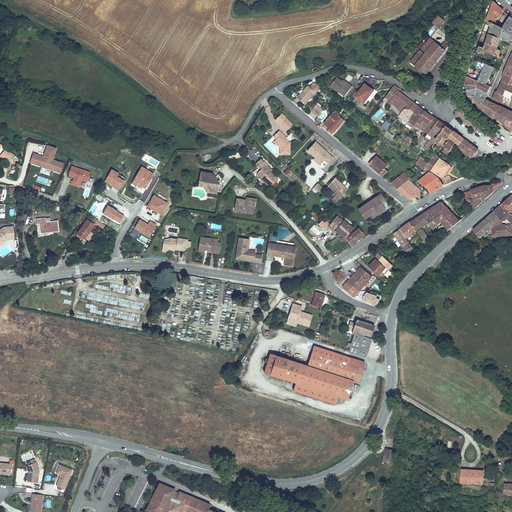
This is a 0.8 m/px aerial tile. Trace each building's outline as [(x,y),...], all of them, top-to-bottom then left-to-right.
[(494,2),(487,19),(494,24),(498,16),(500,17),(503,10),(494,2)] [(487,19),(483,30),(501,39),(502,37),(511,40),(511,18),(511,17),(503,29),(494,24),(487,19)] [(441,33),(446,25),(440,21),(435,30),(441,33)] [(483,30),(477,44),(480,45),(478,51),(485,53),(485,51),(495,55),(496,53),(499,52),(500,50),(499,48),(498,48),(501,39),(483,30)] [(450,45),(446,42),(441,47),(431,39),(412,61),(427,73),(450,45)] [(486,63),(482,71),(490,75),(494,67),(486,63)] [(511,73),(504,70),(502,79),(511,83),(511,73)] [(482,71),(478,80),(486,84),(490,75),(482,71)] [(466,74),(465,83),(467,84),(477,86),(488,92),(491,86),(486,84),(478,80),(466,74)] [(345,94),(352,85),(349,82),(348,83),(343,79),(338,75),(331,84),(345,94)] [(511,93),(511,83),(502,79),(501,82),(500,85),(504,86),(511,90),(511,93)] [(315,81),(313,81),(309,85),(307,84),(296,95),(303,102),(319,85),(315,81)] [(467,84),(465,83),(468,96),(473,96),(477,95),(477,86),(467,84)] [(374,90),(366,84),(356,97),(361,101),(364,103),(374,90)] [(423,86),(419,95),(424,98),(428,88),(423,86)] [(477,95),(473,96),(479,106),(484,110),(490,102),(485,99),(488,92),(477,86),(477,95)] [(511,90),(504,86),(501,93),(504,94),(501,100),(503,101),(508,103),(508,104),(511,105),(511,93),(511,90)] [(401,118),(414,102),(394,88),(387,98),(391,102),(393,104),(400,112),(398,115),(401,118)] [(498,91),(495,90),(492,96),(498,99),(500,92),(498,91)] [(331,103),(323,95),(321,97),(329,106),(331,103)] [(364,103),(361,101),(358,104),(364,109),(366,106),(363,104),(364,103)] [(411,109),(415,103),(414,102),(401,118),(404,120),(412,110),(411,109)] [(490,102),(484,110),(492,117),(500,106),(490,102)] [(404,125),(406,127),(419,106),(418,105),(415,103),(411,109),(412,110),(404,120),(401,123),(403,124),(405,121),(406,122),(404,125)] [(311,111),(317,117),(323,110),(317,105),(311,111)] [(410,126),(413,128),(416,125),(425,110),(419,106),(406,127),(408,128),(410,126)] [(511,131),(511,111),(500,106),(492,117),(494,118),(495,118),(502,124),(507,129),(508,128),(511,131)] [(325,121),(329,125),(340,112),(336,108),(325,121)] [(425,110),(416,125),(419,127),(421,125),(426,128),(434,116),(425,110)] [(293,122),(285,114),(279,121),(286,128),(293,122)] [(344,119),(339,114),(327,128),(332,132),(344,119)] [(424,131),(430,135),(435,128),(440,120),(434,116),(426,128),(424,131)] [(432,144),(434,141),(435,140),(436,139),(447,125),(445,123),(440,120),(435,128),(438,130),(429,142),(432,144)] [(456,132),(447,125),(436,139),(445,146),(451,138),(456,132)] [(280,143),(279,144),(279,152),(289,151),(288,141),(285,138),(285,137),(277,129),(272,134),(276,137),(275,139),(280,143)] [(416,143),(422,147),(430,135),(424,131),(416,143)] [(460,145),(465,138),(456,132),(451,138),(456,141),(460,145)] [(449,149),(456,141),(451,138),(445,146),(449,149)] [(460,145),(474,155),(479,149),(465,138),(460,145)] [(325,157),(330,151),(315,139),(308,148),(315,154),(318,157),(319,156),(323,160),(325,157)] [(432,144),(430,146),(435,149),(439,145),(434,141),(432,144)] [(55,162),(53,161),(53,159),(50,158),(52,154),(55,155),(57,148),(47,145),(43,156),(34,152),(30,163),(43,167),(51,170),(61,173),(64,163),(56,160),(55,162)] [(16,156),(7,148),(0,155),(9,163),(16,156)] [(318,157),(315,154),(313,156),(320,163),(323,160),(319,156),(318,157)] [(376,159),(369,167),(380,177),(384,172),(387,169),(376,159)] [(427,171),(432,174),(439,162),(436,159),(428,169),(419,163),(416,166),(425,173),(427,171)] [(442,163),(443,161),(441,160),(440,159),(439,162),(432,174),(441,180),(444,179),(445,179),(451,170),(442,163)] [(252,177),(256,178),(256,175),(264,167),(264,166),(259,161),(254,166),(256,169),(253,173),(252,177)] [(72,165),(68,176),(73,177),(71,184),(80,187),(82,180),(87,182),(91,172),(72,165)] [(155,173),(142,166),(132,183),(140,188),(141,186),(146,189),(155,173)] [(256,178),(256,180),(262,186),(263,185),(261,184),(262,182),(264,184),(263,185),(268,190),(270,188),(272,186),(274,184),(276,182),(268,174),(270,172),(264,167),(256,175),(256,178)] [(105,181),(119,190),(125,180),(118,176),(119,173),(112,169),(105,181)] [(214,180),(210,175),(211,171),(198,170),(197,180),(202,181),(207,187),(206,190),(216,191),(217,180),(214,180)] [(391,185),(397,192),(409,182),(403,175),(391,185)] [(428,191),(431,195),(443,188),(437,181),(430,176),(427,178),(418,185),(419,186),(420,185),(428,191)] [(446,186),(452,184),(449,178),(445,180),(444,179),(441,180),(445,187),(446,186)] [(207,187),(202,181),(197,180),(197,184),(204,185),(206,187),(205,190),(206,190),(207,187)] [(397,192),(402,197),(415,187),(410,181),(409,182),(397,192)] [(333,196),(339,201),(346,193),(333,182),(326,190),(333,196)] [(310,190),(315,194),(322,187),(317,183),(310,190)] [(484,188),(489,198),(500,187),(498,184),(491,186),(484,188)] [(402,197),(410,204),(416,199),(425,191),(416,186),(415,187),(402,197)] [(478,190),(483,202),(489,198),(484,188),(478,190)] [(470,203),(475,210),(483,202),(478,190),(471,192),(464,195),(467,204),(470,203)] [(511,193),(501,203),(511,212),(511,193)] [(147,206),(162,215),(169,202),(154,194),(147,206)] [(375,200),(378,206),(383,203),(378,197),(375,200)] [(254,210),(255,201),(236,198),(234,211),(248,213),(248,209),(254,210)] [(376,216),(382,212),(378,206),(375,200),(356,212),(362,222),(368,218),(374,213),(376,216)] [(511,212),(501,203),(487,215),(494,222),(511,221),(511,212)] [(109,204),(103,213),(113,219),(118,212),(119,211),(109,204)] [(450,232),(460,223),(442,205),(432,211),(442,223),(444,225),(439,230),(443,235),(450,232)] [(432,211),(428,214),(439,225),(442,223),(432,211)] [(118,212),(113,219),(120,223),(124,216),(118,212)] [(439,225),(428,214),(423,217),(429,224),(435,231),(439,225)] [(487,215),(472,229),(478,235),(485,230),(493,234),(510,232),(509,223),(491,224),(494,222),(487,215)] [(59,231),(58,220),(51,221),(50,217),(36,218),(37,224),(39,224),(40,233),(59,231)] [(429,224),(423,217),(400,233),(406,241),(429,224)] [(85,239),(96,225),(87,218),(76,233),(77,234),(76,235),(83,240),(84,239),(85,239)] [(336,218),(327,228),(333,233),(334,232),(336,235),(340,238),(345,242),(352,232),(336,218)] [(141,233),(149,238),(157,225),(150,220),(148,224),(140,219),(134,229),(141,233)] [(317,224),(323,229),(327,223),(321,219),(317,224)] [(105,225),(97,220),(95,223),(103,229),(105,225)] [(0,243),(7,239),(8,241),(9,240),(15,239),(14,226),(4,227),(0,229),(0,243)] [(423,240),(428,237),(422,229),(417,233),(423,240)] [(351,248),(364,238),(357,232),(355,234),(352,232),(345,242),(351,248)] [(406,241),(400,233),(394,237),(406,253),(407,252),(411,257),(414,255),(416,257),(418,256),(406,241)] [(163,249),(169,250),(173,250),(173,249),(185,250),(187,251),(187,249),(188,241),(188,239),(178,238),(169,237),(169,241),(164,240),(163,249)] [(220,252),(221,243),(218,242),(218,239),(201,237),(199,251),(205,251),(205,250),(205,249),(209,249),(209,251),(220,252)] [(428,246),(433,241),(429,237),(425,242),(428,245),(428,246)] [(261,263),(262,255),(255,254),(255,251),(248,250),(250,240),(239,238),(237,250),(239,251),(238,257),(249,259),(249,261),(261,263)] [(293,267),(296,246),(294,246),(294,244),(277,241),(277,243),(269,242),(267,252),(275,253),(275,256),(286,258),(284,266),(293,267)] [(249,261),(249,259),(238,257),(239,251),(237,250),(235,259),(249,261)] [(384,264),(386,265),(389,261),(376,251),(372,255),(374,256),(384,264)] [(384,265),(384,264),(374,256),(368,264),(378,272),(384,265)] [(393,272),(384,265),(378,272),(388,279),(393,272)] [(372,279),(361,269),(348,284),(359,294),(372,279)] [(344,280),(340,272),(333,275),(336,283),(344,280)] [(343,289),(354,299),(359,294),(348,284),(343,289)] [(325,294),(315,291),(311,304),(321,308),(326,295),(325,294)] [(380,307),(381,305),(367,297),(365,299),(364,302),(374,306),(376,304),(380,307)] [(312,315),(302,312),(304,307),(294,304),(289,320),(297,322),(309,326),(312,315)] [(355,335),(372,340),(376,328),(357,322),(353,334),(355,335)] [(349,353),(366,358),(372,340),(355,335),(351,345),(350,349),(349,353)] [(359,382),(365,363),(315,348),(308,369),(305,368),(306,366),(272,355),(271,359),(269,358),(267,364),(269,365),(267,372),(295,381),(292,390),(335,404),(338,396),(348,399),(353,381),(359,382)] [(392,465),(395,451),(386,449),(383,463),(392,465)] [(32,452),(21,455),(23,462),(34,459),(32,452)] [(11,475),(12,464),(0,463),(0,474),(7,475),(7,474),(11,475)] [(38,484),(39,471),(35,463),(28,467),(30,472),(30,474),(29,474),(27,483),(38,484)] [(65,488),(73,469),(60,464),(57,473),(61,474),(62,475),(61,478),(60,477),(57,485),(65,488)] [(463,472),(461,485),(484,485),(484,470),(477,470),(477,472),(463,472)] [(177,511),(212,511),(208,510),(210,506),(181,493),(180,494),(174,491),(174,490),(160,483),(146,509),(149,510),(147,511),(167,511),(168,511),(169,509),(174,511),(177,511)] [(511,497),(511,487),(502,487),(502,497),(511,497)] [(41,511),(43,496),(33,495),(30,511),(41,511)]
